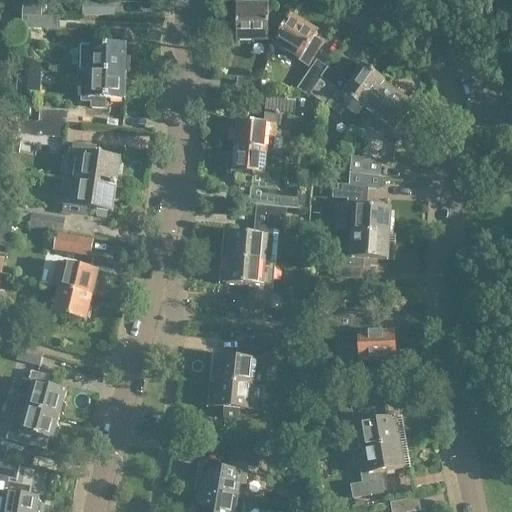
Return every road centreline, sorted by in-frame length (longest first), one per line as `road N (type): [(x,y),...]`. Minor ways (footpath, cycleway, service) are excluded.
road 1 (residential): [(104,511),(151,228),(169,0)]
road 2 (residential): [(475,511),(449,308),(449,197),(471,84)]
road 3 (residential): [(471,84),(359,0)]
